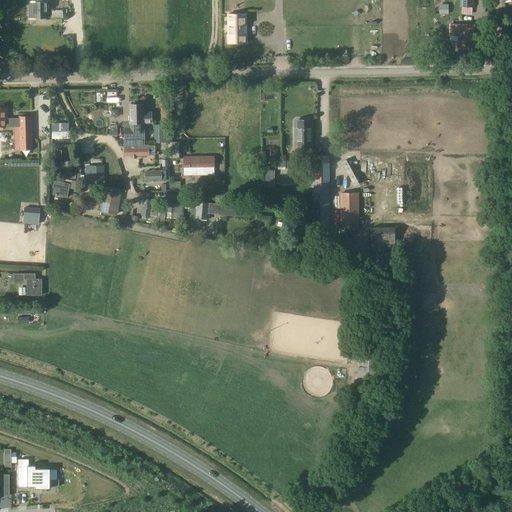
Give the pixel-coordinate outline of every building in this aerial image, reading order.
[(47,4),(47,2),(44,2),(44,0),(28,0),(29,2),(28,2),(29,18),(46,18),(46,11),(47,11),(47,9),(48,8),(48,5),(47,4)] [(227,14),(228,43),(246,42),(245,14),(227,14)] [(473,48),(473,25),(449,25),(449,40),(458,41),(458,47),(473,48)] [(124,148),(125,148),(125,156),(155,155),(155,145),(149,145),(149,147),(144,147),(143,123),(151,123),(151,112),(143,112),(143,104),(130,105),(130,123),(125,124),(125,139),(124,139),(124,148)] [(19,117),(20,150),(32,150),(31,117),(19,117)] [(309,142),(309,120),(297,120),(297,126),(295,126),(295,142),(309,142)] [(64,125),(57,124),(58,131),(53,131),(53,140),(64,140),(64,125)] [(167,142),(166,124),(154,125),(155,142),(167,142)] [(61,161),(61,150),(56,150),(56,169),(61,169),(61,168),(65,168),(65,173),(71,173),(71,161),(61,161)] [(314,180),(328,180),(328,155),(314,155),(314,180)] [(271,165),(285,165),(285,156),(271,156),(271,165)] [(214,157),(183,157),(183,174),(214,174),(214,157)] [(347,174),(347,185),(353,185),(353,158),(339,158),(339,174),(347,174)] [(103,180),(103,165),(91,165),(91,180),(103,180)] [(167,181),(167,170),(145,171),(145,182),(167,181)] [(70,184),(54,180),(52,188),(54,188),(52,194),(67,198),(69,189),(70,189),(70,188),(76,189),(77,182),(72,181),(71,184),(70,184)] [(84,196),(83,199),(84,199),(83,201),(92,203),(94,192),(96,193),(97,189),(86,187),(86,189),(84,196)] [(104,192),(100,211),(116,215),(120,195),(104,192)] [(169,193),(167,213),(176,214),(177,194),(169,193)] [(340,227),(358,227),(357,193),(340,193),(340,227)] [(312,227),(328,227),(328,194),(312,194),(312,227)] [(143,198),(141,215),(150,216),(151,209),(158,210),(159,200),(143,198)] [(218,215),(219,203),(196,201),(196,209),(191,209),(190,218),(208,219),(208,214),(218,215)] [(249,217),(250,206),(219,203),(218,215),(249,217)] [(25,208),(24,217),(38,219),(39,209),(25,208)] [(366,248),(392,248),(391,234),(365,235),(366,248)] [(397,274),(396,256),(387,256),(388,275),(397,274)] [(35,273),(14,273),(14,282),(27,282),(27,295),(41,295),(41,279),(35,279),(35,273)] [(358,358),(358,364),(365,364),(365,378),(365,385),(374,385),(375,378),(375,358),(358,358)] [(17,465),(17,487),(34,487),(34,489),(50,489),(50,469),(35,468),(35,465),(17,465)] [(0,495),(8,495),(8,475),(0,475),(0,495)]
